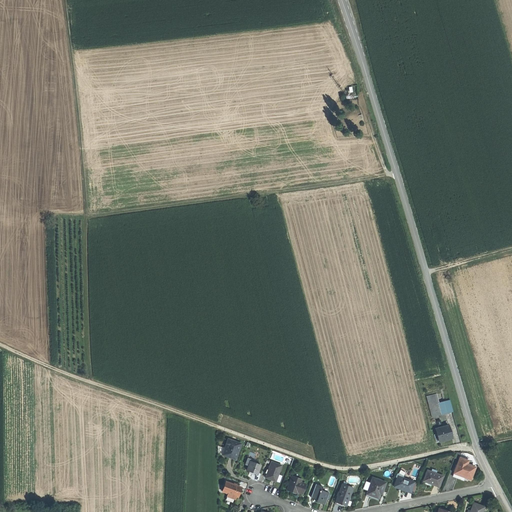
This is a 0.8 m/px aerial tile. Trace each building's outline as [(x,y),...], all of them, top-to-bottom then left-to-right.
[(441,415),(438,403),(436,395),(427,398),(432,417),(441,415)] [(449,400),(438,403),(441,415),(453,412),(449,400)] [(436,442),(452,438),(450,432),(449,425),(436,429),(437,434),(434,435),(436,442)] [(229,457),(236,459),(242,444),(228,439),(222,454),(229,457)] [(459,475),(469,479),(474,467),(466,464),(468,459),(464,457),(463,459),(459,457),(453,473),(459,475)] [(250,472),(257,474),(261,465),(251,461),(247,470),(250,472)] [(276,481),(279,474),(282,465),(272,462),(265,478),(271,480),(276,482),(276,481)] [(429,483),(438,486),(442,476),(427,470),(423,481),(429,483)] [(287,490),(292,492),(293,491),(297,492),(302,494),(305,484),(300,483),(301,480),(292,476),(287,490)] [(410,491),(413,482),(401,477),(400,479),(396,477),(396,478),(393,486),(400,489),(409,492),(410,491)] [(371,496),(376,498),(378,493),(381,494),(385,483),(372,478),(366,494),(371,496)] [(414,493),(418,482),(414,480),(413,482),(410,491),(414,493)] [(222,492),(228,494),(236,497),(237,497),(239,493),(241,487),(226,482),(222,492)] [(320,503),(324,505),(329,493),(321,490),(322,487),(316,484),(310,497),(317,500),(316,502),(320,503)] [(350,497),(353,488),(342,484),(335,502),(338,504),(341,505),(340,505),(342,506),(343,505),(345,506),(349,496),(350,497)] [(469,511),(481,511),(484,507),(479,505),(473,503),(469,511)]
